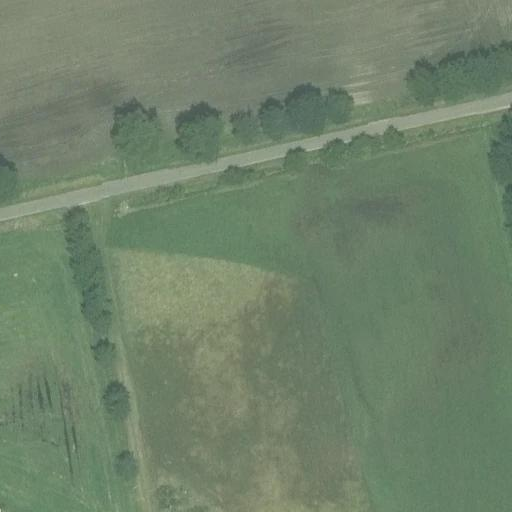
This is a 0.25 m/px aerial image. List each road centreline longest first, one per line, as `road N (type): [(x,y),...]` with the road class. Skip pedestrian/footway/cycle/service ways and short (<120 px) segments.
road 1 (unclassified): [(511,98),(0,215)]
road 2 (track): [(86,195),(144,511)]
